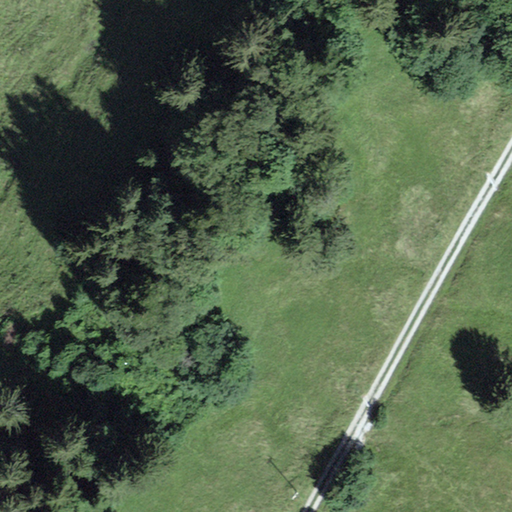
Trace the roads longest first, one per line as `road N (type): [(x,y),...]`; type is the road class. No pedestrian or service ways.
road 1 (track): [(511,146),(309,511)]
road 2 (track): [(0,177),(53,67),(118,0)]
